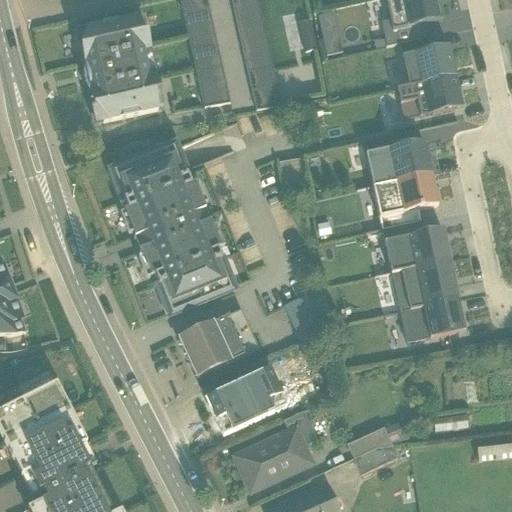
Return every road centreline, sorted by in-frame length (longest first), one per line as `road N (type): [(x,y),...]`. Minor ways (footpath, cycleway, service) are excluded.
road 1 (primary): [(186,511),(76,294),(0,27)]
road 2 (residential): [(505,143),(463,154),(497,314),(511,311)]
road 3 (residential): [(472,0),(505,143)]
